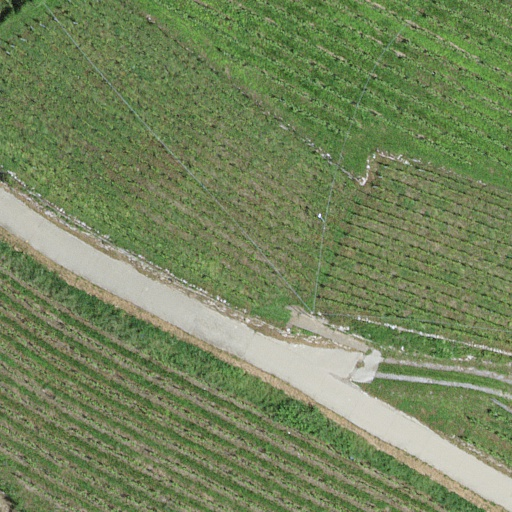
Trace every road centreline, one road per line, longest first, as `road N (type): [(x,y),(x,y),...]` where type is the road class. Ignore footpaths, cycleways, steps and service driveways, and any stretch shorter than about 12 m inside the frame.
road 1 (residential): [(511,495),(0,206)]
road 2 (track): [(511,386),(310,360),(292,372)]
